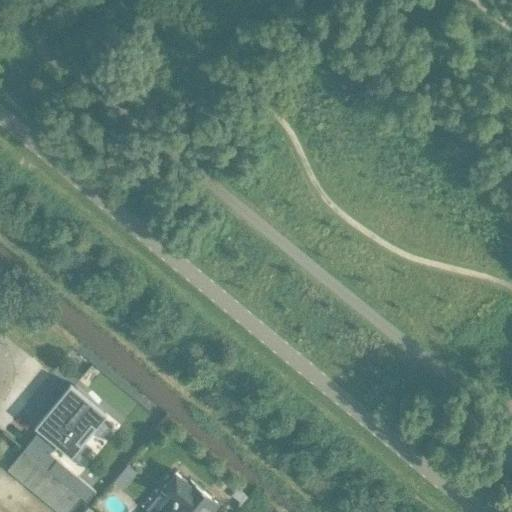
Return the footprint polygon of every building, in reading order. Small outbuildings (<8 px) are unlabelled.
[(71,453),(105,412),(77,388),(70,382),(35,425),(41,430),(57,443),(58,443),(71,453)] [(32,439),(24,449),(33,457),(42,465),(48,470),(57,459),(32,439)] [(24,449),(7,469),(17,477),(33,457),(24,449)] [(33,457),(17,477),(25,485),(42,465),(33,457)] [(42,465),(25,485),(35,493),(52,473),(42,465)] [(208,511),(217,502),(189,480),(188,481),(175,471),(163,486),(164,487),(175,496),(161,511),(208,511)] [(52,473),(35,493),(45,501),(61,481),(52,473)] [(61,481),(45,501),(54,508),(71,488),(61,481)] [(58,511),(66,511),(79,497),(80,496),(71,488),(54,508),(58,511)]
